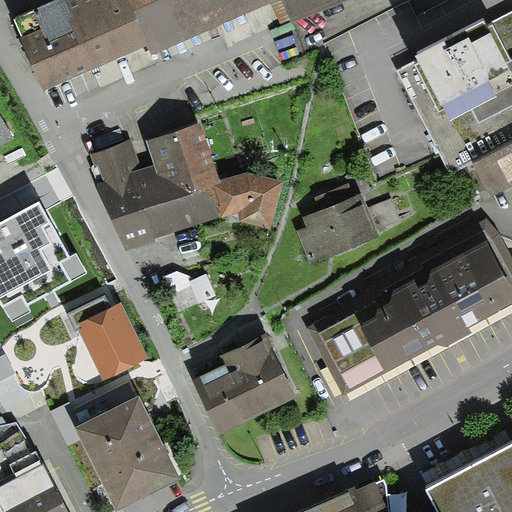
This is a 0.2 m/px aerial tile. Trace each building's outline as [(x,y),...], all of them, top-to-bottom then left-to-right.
[(55,0),(12,19),(45,89),(147,45),(128,0),(55,0)] [(128,0),(147,45),(152,56),(272,2),(277,0),(128,0)] [(277,0),(272,2),(281,23),(291,18),(292,23),(343,0),(277,0)] [(511,132),(511,13),(404,70),(447,152),(453,163),(511,132)] [(0,113),(0,145),(14,137),(0,113)] [(251,170),(220,180),(201,122),(147,141),(154,165),(141,170),(131,143),(92,155),(100,182),(94,184),(125,250),(157,241),(155,236),(220,217),(221,219),(240,213),(239,220),(269,227),(281,182),(251,170)] [(511,141),(476,159),(493,191),(511,181),(511,141)] [(360,195),(299,224),(314,258),(398,219),(390,200),(368,210),(360,195)] [(41,203),(0,224),(0,300),(13,320),(31,311),(28,305),(87,272),(77,255),(70,257),(41,203)] [(314,324),(348,387),(511,298),(511,257),(508,250),(500,236),(499,234),(486,219),(410,261),(411,264),(341,306),(343,308),(314,324)] [(79,331),(103,380),(148,358),(121,303),(112,307),(105,294),(64,314),(74,334),(79,331)] [(511,298),(348,387),(314,324),(307,328),(343,396),(438,345),(447,347),(472,333),(468,327),(511,304),(511,298)] [(224,375),(197,388),(218,432),(291,398),(259,330),(213,353),(224,375)] [(5,354),(0,356),(0,382),(16,372),(5,354)] [(82,425),(77,427),(82,439),(116,509),(180,478),(140,397),(82,425)] [(77,427),(82,425),(72,402),(51,412),(67,446),(82,439),(77,427)] [(0,511),(65,511),(46,473),(42,465),(20,422),(0,426),(0,511)] [(511,511),(511,440),(429,485),(443,511),(511,511)] [(393,511),(376,473),(283,511),(393,511)]
